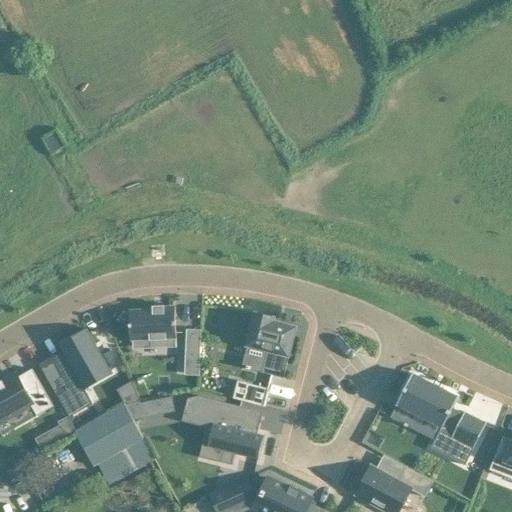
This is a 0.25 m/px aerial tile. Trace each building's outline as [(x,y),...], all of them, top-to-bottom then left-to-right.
[(55,135),(44,142),(52,155),(63,149),(55,135)] [(153,309),(129,310),(131,340),(133,340),(153,339),(153,346),(176,345),(176,347),(177,347),(175,306),(165,307),(165,305),(163,305),(163,307),(154,307),(154,306),(153,306),(153,309)] [(256,313),(248,345),(267,350),(262,372),(283,377),(296,327),(273,321),(274,317),(256,313)] [(40,363),(39,364),(69,417),(93,403),(85,390),(86,389),(84,384),(109,369),(111,374),(113,374),(87,328),(86,329),(86,331),(61,345),(60,343),(59,344),(62,351),(61,351),(64,356),(43,368),(40,363)] [(187,329),(185,355),(201,355),(202,330),(187,329)] [(139,396),(197,388),(193,362),(135,371),(139,396)] [(0,424),(32,406),(37,416),(54,406),(42,385),(32,369),(19,377),(6,384),(4,380),(3,381),(3,380),(2,381),(2,382),(0,382),(0,424)] [(413,373),(397,404),(442,427),(435,440),(431,448),(465,465),(487,423),(464,412),(464,413),(453,408),(459,397),(413,373)] [(238,381),(234,398),(264,406),(269,388),(238,381)] [(188,398),(183,417),(213,425),(208,446),(224,451),(221,462),(232,465),(235,453),(258,459),(264,436),(257,434),(253,433),(255,424),(244,422),(247,408),(199,396),(188,398)] [(76,430),(74,431),(94,467),(98,465),(144,440),(134,420),(126,407),(124,404),(76,430)] [(141,404),(126,407),(134,420),(144,419),(141,404)] [(60,425),(36,438),(42,449),(74,431),(76,430),(68,416),(58,422),(60,425)] [(511,439),(503,436),(490,470),(511,478),(511,439)] [(144,440),(98,465),(109,485),(155,460),(144,440)] [(372,466),(357,494),(389,511),(398,511),(411,489),(425,497),(434,481),(405,466),(398,480),(376,468),(372,466)] [(247,481),(212,496),(217,506),(219,511),(223,511),(245,503),(264,511),(305,511),(310,502),(312,498),(301,493),(303,491),(301,490),(300,492),(292,488),(293,486),(291,485),(290,488),(271,478),(265,490),(263,489),(260,495),(262,496),(260,502),(255,499),(247,481)]
